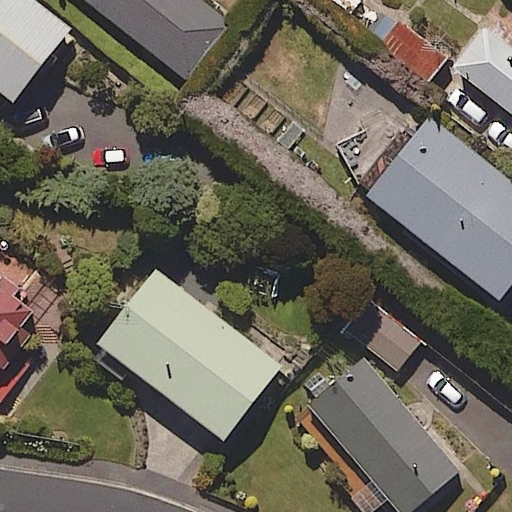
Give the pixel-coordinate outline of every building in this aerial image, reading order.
[(64,26),(31,0),(0,0),(0,93),(6,98),(64,26)] [(82,0),(178,78),(225,21),(199,0),(82,0)] [(511,42),(485,21),(449,65),(511,115),(511,42)] [(444,55),(398,22),(385,40),(431,73),(444,55)] [(511,273),(511,182),(424,114),(361,195),(493,298),(511,273)] [(0,405),(2,407),(27,379),(8,362),(35,331),(23,321),(48,292),(5,254),(0,259),(0,405)] [(276,363),(150,265),(92,340),(218,438),(276,363)] [(407,511),(457,468),(356,353),(300,402),(382,495),(367,509),(370,511),(407,511)]
